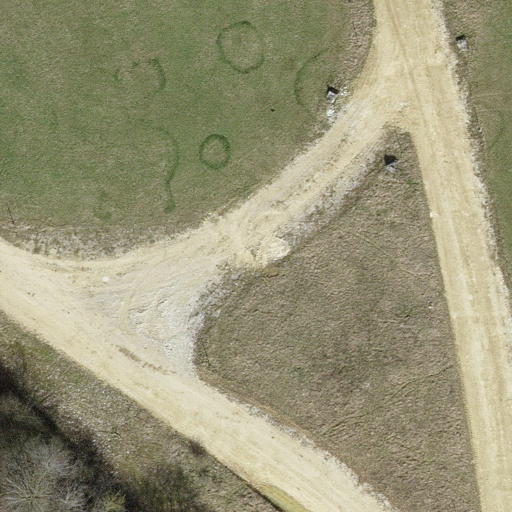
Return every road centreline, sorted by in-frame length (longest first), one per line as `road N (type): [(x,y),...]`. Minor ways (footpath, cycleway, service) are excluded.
road 1 (track): [(511,511),(463,217),(408,0)]
road 2 (track): [(66,316),(172,278),(286,212),(371,121),(416,31)]
road 3 (track): [(339,511),(66,316)]
